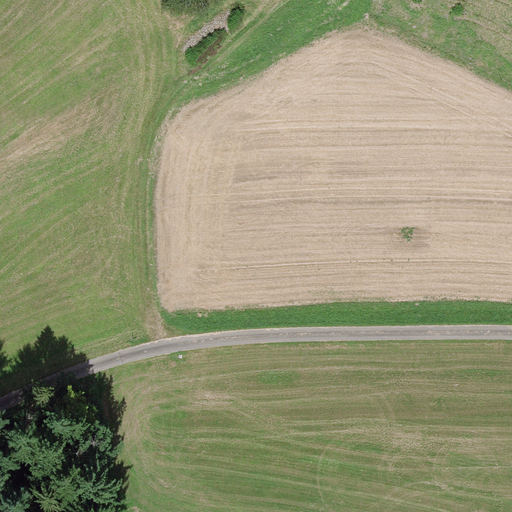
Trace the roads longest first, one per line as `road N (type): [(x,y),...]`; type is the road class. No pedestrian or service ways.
road 1 (track): [(511,334),(269,334),(148,348),(0,403)]
road 2 (track): [(148,348),(142,183),(159,107),(185,74),(291,0)]
